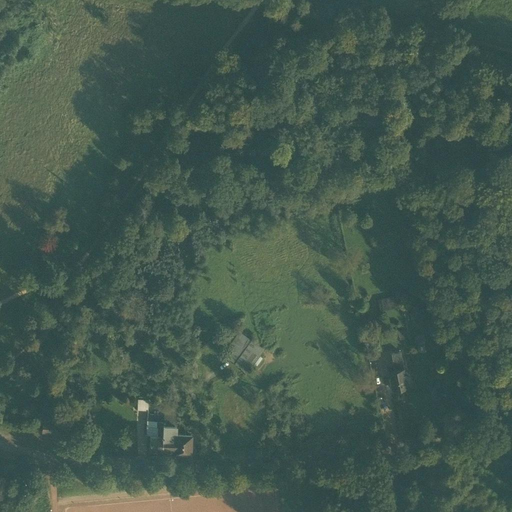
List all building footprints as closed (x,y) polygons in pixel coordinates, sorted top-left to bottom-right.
[(378,300),(380,310),(399,306),(397,296),(378,300)] [(404,301),(405,307),(414,306),(412,297),(408,297),(408,301),(404,301)] [(224,355),(235,363),(240,355),(250,340),(239,332),(224,355)] [(413,336),(414,343),(424,341),(423,334),(413,336)] [(240,355),(246,359),(257,344),(250,340),(240,355)] [(263,349),(257,344),(241,367),(248,372),(251,366),(259,355),(263,349)] [(391,354),(394,369),(403,367),(400,352),(391,354)] [(241,367),(246,359),(240,355),(235,363),(241,367)] [(262,357),(259,355),(251,366),(254,368),(262,357)] [(405,376),(403,367),(394,369),(388,371),(392,390),(408,386),(407,382),(409,382),(408,376),(405,376)] [(137,410),(147,410),(148,399),(137,399),(137,410)] [(164,400),(163,414),(163,421),(163,426),(163,436),(174,436),(174,434),(176,400),(164,400)] [(156,426),(157,421),(153,421),(146,420),(146,435),(150,435),(157,435),(158,426),(156,426)] [(42,432),(66,434),(67,424),(43,422),(42,432)] [(174,436),(163,436),(162,450),(174,450),(174,452),(191,452),(191,434),(174,434),(174,436)] [(162,450),(163,436),(157,435),(150,435),(149,449),(162,450)]
